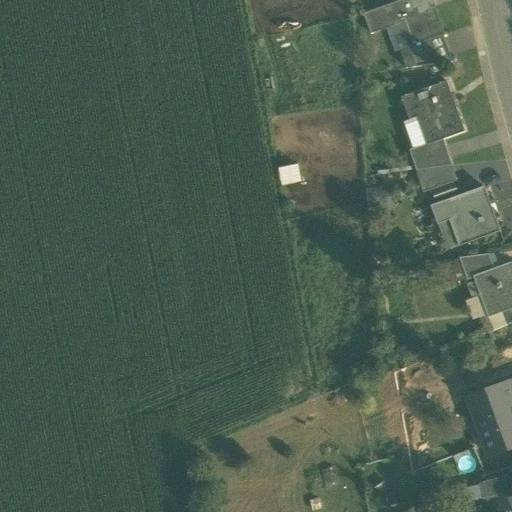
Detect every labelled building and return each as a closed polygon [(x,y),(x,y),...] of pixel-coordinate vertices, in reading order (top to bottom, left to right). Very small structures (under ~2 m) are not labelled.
[(413,9),(409,0),(403,0),(395,3),(364,14),(371,35),(391,28),(398,25),(407,48),(408,48),(413,46),(442,35),(444,35),(432,2),(413,9)] [(409,0),(413,9),(432,2),(433,2),(431,0),(409,0)] [(296,17),(277,21),(280,38),(299,34),(296,17)] [(398,25),(391,28),(405,69),(416,68),(408,48),(407,48),(398,25)] [(408,48),(416,68),(452,63),(443,39),(442,35),(413,46),(408,48)] [(427,145),(443,140),(464,132),(446,83),(402,99),(410,120),(417,118),(427,145)] [(417,118),(410,120),(403,123),(412,150),(427,145),(417,118)] [(409,151),(416,171),(452,166),(443,140),(427,145),(412,150),(409,151)] [(298,165),(278,169),(281,187),(301,183),(298,165)] [(457,181),(452,166),(416,171),(423,194),(430,191),(454,182),(457,181)] [(454,182),(430,191),(435,205),(460,196),(454,182)] [(449,220),(459,247),(500,232),(484,188),(460,196),(435,205),(431,207),(438,225),(449,220)] [(449,220),(438,225),(442,238),(441,239),(445,251),(459,247),(449,220)] [(461,263),(467,281),(474,278),(473,277),(494,270),(488,255),(459,259),(461,263)] [(465,282),(467,281),(461,263),(440,267),(447,285),(465,282)] [(487,316),(488,318),(507,311),(511,309),(511,265),(511,264),(494,270),(473,277),(474,278),(480,296),(487,316)] [(467,281),(465,282),(471,300),(480,296),(474,278),(467,281)] [(480,296),(471,300),(465,302),(472,321),(487,316),(480,296)] [(507,311),(488,318),(494,332),(511,324),(507,311)] [(469,399),(489,457),(511,448),(511,393),(509,384),(469,399)] [(411,438),(414,453),(438,447),(435,432),(411,438)] [(511,482),(511,477),(480,485),(484,499),(508,495),(511,504),(511,482)] [(484,499),(480,485),(463,490),(463,503),(484,499)]
